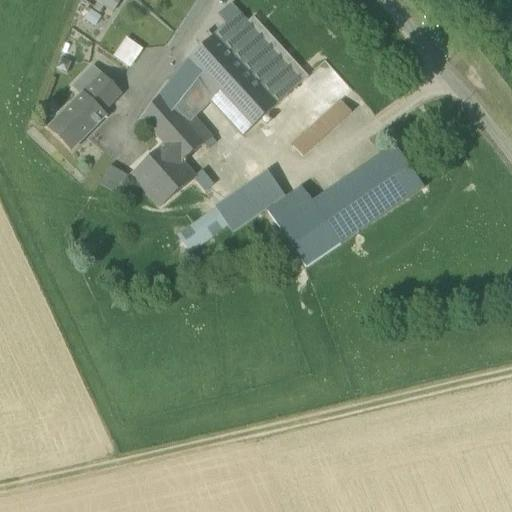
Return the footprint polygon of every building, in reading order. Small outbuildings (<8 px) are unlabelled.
[(99,28),(112,0),(93,0),(84,21),(99,28)] [(217,16),(226,26),(239,15),(229,5),(217,16)] [(247,24),(239,15),(226,26),(213,38),(275,108),(301,84),(247,24)] [(253,18),(247,24),(301,84),(302,85),(308,79),(253,18)] [(115,55),(130,65),(142,47),(126,37),(115,55)] [(213,38),(189,60),(219,94),(210,103),(242,138),(275,108),(213,38)] [(194,120),(210,103),(219,94),(189,60),(159,97),(183,123),(185,122),(191,129),(196,124),(194,120)] [(82,94),(102,114),(121,95),(93,67),(72,88),(80,96),(82,94)] [(47,130),(70,152),(105,117),(102,114),(82,94),(80,96),(47,130)] [(210,140),(196,124),(191,129),(185,122),(183,123),(159,97),(141,120),(164,146),(165,145),(182,164),(204,145),(210,140)] [(292,145),(302,157),(350,115),(340,103),(292,145)] [(210,140),(204,145),(209,150),(215,144),(210,140)] [(131,176),(159,208),(194,180),(194,179),(182,164),(165,145),(164,146),(131,176)] [(393,147),(312,205),(340,246),(421,189),(393,147)] [(99,184),(118,195),(128,178),(109,167),(99,184)] [(201,173),(194,179),(194,180),(205,193),(212,186),(201,173)] [(267,175),(216,208),(229,225),(228,226),(234,233),(266,212),(284,199),(267,175)] [(305,269),(340,246),(312,205),(301,189),(284,200),(284,199),(266,212),(305,269)] [(177,237),(190,254),(228,226),(229,225),(216,208),(177,237)]
